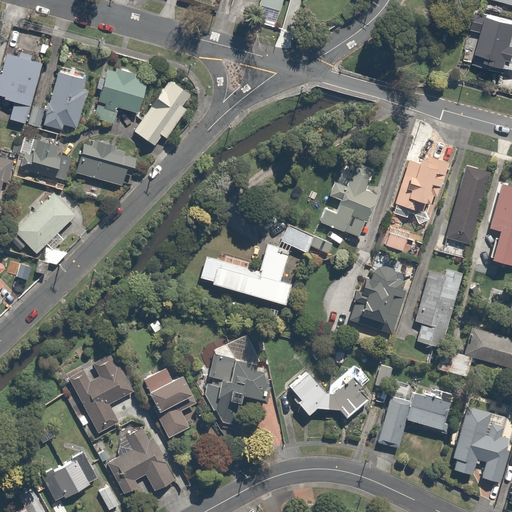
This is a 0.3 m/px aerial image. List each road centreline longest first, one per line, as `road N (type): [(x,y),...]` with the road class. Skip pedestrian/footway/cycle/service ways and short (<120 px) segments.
road 1 (residential): [(216,121),(0,341)]
road 2 (residential): [(205,511),(247,488),(311,469),(353,473),(439,511)]
road 3 (residential): [(511,129),(295,67)]
road 4 (residential): [(203,40),(55,0)]
